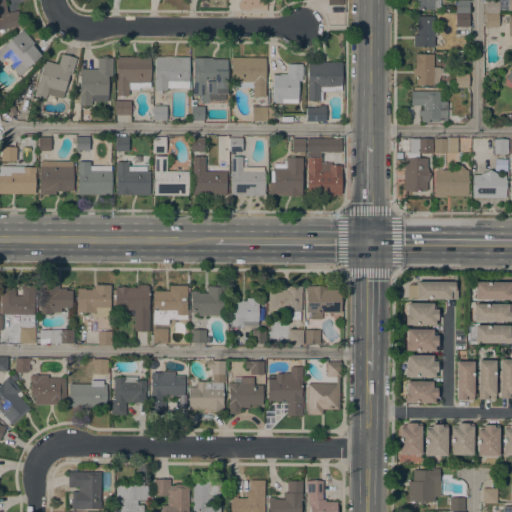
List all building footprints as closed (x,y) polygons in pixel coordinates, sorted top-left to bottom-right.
[(0,30),(0,0),(4,0),(7,13),(17,11),(20,26),(0,30)] [(438,0),(438,8),(434,8),(434,10),(416,10),(416,0),(438,0)] [(455,14),(455,6),(454,6),(454,2),(455,2),(455,0),(468,0),(469,14),(455,14)] [(485,15),(485,0),(498,0),(498,15),(485,15)] [(469,27),(455,27),(455,14),(469,14),(469,27)] [(498,27),(485,27),(485,15),(498,15),(498,27)] [(434,33),(436,33),(436,36),(434,36),(434,47),(413,47),(413,35),(417,35),(417,16),(434,17),(434,33)] [(511,46),(503,46),(504,23),(508,23),(508,16),(511,16),(511,46)] [(43,54),(18,76),(10,66),(13,64),(6,56),(0,61),(0,47),(21,29),(43,54)] [(44,60),(58,65),(61,54),(76,58),(71,75),(69,75),(62,99),(46,94),(45,98),(33,95),(44,60)] [(440,70),(441,72),(440,74),(439,78),(438,80),(437,84),(433,84),(433,85),(415,85),(415,77),(412,77),(413,69),(414,69),(414,54),(433,54),(433,67),(439,67),(440,70)] [(80,69),(97,69),(98,58),(103,58),(103,57),(107,57),(107,58),(112,58),(112,76),(108,76),(107,102),(91,101),(91,106),(79,106),(80,69)] [(150,58),(150,88),(138,88),(138,90),(128,90),(128,96),(116,96),(117,57),(150,58)] [(189,57),(188,88),(166,88),(166,90),(154,90),(155,57),(189,57)] [(226,94),(224,94),(223,101),(214,101),(215,94),(209,94),(209,103),(201,103),(201,96),(192,96),(193,58),(212,58),(212,59),(227,60),(226,94)] [(265,58),(265,97),(253,97),(253,82),(231,82),(231,58),(265,58)] [(341,92),(322,92),(322,101),(307,101),(307,62),(341,62),(341,92)] [(272,74),(286,74),(287,64),(302,64),(302,66),(303,66),(303,76),(302,76),(301,81),(298,81),(298,99),(297,99),(297,104),(271,103),(272,74)] [(468,74),(468,87),(454,88),(454,74),(468,74)] [(439,109),(447,109),(447,121),(439,121),(439,122),(428,122),(428,119),(427,119),(427,123),(420,123),(420,118),(418,118),(418,110),(422,110),(422,106),(410,106),(410,91),(439,91),(439,109)] [(190,121),(190,100),(198,100),(198,106),(204,106),(203,121),(190,121)] [(114,101),(130,101),(130,115),(114,115),(114,101)] [(13,105),(17,114),(10,116),(6,108),(13,105)] [(166,106),(166,120),(152,120),(152,106),(166,106)] [(306,107),(318,107),(318,106),(325,106),(325,122),(306,121),(306,107)] [(266,121),(251,121),(251,107),(267,107),(267,108),(266,119),(266,121)] [(468,120),(463,125),(459,121),(464,117),(468,120)] [(128,137),(128,151),(115,151),(115,136),(128,137)] [(50,151),(38,151),(37,137),(50,137),(50,151)] [(75,150),(76,137),(89,137),(89,151),(76,150),(75,150)] [(165,137),(165,151),(152,151),(152,137),(165,137)] [(190,137),(203,137),(203,152),(190,151),(190,137)] [(447,154),(433,154),(433,139),(447,139),(447,137),(457,137),(457,153),(447,153),(447,154)] [(242,138),(241,152),(228,152),(228,138),(242,138)] [(305,139),(304,152),(304,156),(299,156),(299,152),(291,152),(292,138),(305,139)] [(341,139),(341,152),(320,152),(320,163),(331,163),(331,166),(341,166),(341,195),(334,195),(334,197),(306,196),(306,158),(307,158),(307,152),(306,152),(306,139),(341,139)] [(426,191),(403,191),(403,174),(404,174),(404,159),(406,159),(406,153),(409,153),(409,139),(432,139),(432,153),(418,153),(418,158),(426,158),(427,168),(429,175),(426,183),(426,191)] [(507,140),(507,154),(493,154),(493,140),(507,140)] [(16,147),(15,161),(1,161),(1,147),(16,147)] [(188,171),(188,195),(153,195),(154,157),(166,157),(165,171),(186,171),(188,171)] [(226,172),(225,196),(192,195),(192,157),(204,157),(204,172),(218,172),(226,172)] [(242,157),(242,168),(263,168),(263,172),(264,172),(264,195),(260,195),(260,196),(242,196),(242,195),(230,195),(230,157),(242,157)] [(302,171),(301,171),(301,196),(281,196),(281,195),(269,195),(269,183),(270,183),(270,171),(273,171),(273,168),(274,168),(274,164),(284,164),(284,160),(286,160),(286,157),(302,157),(302,171)] [(494,159),(507,159),(506,171),(493,171),(494,159)] [(72,161),(72,167),(73,167),(72,191),(55,191),(55,194),(39,194),(39,167),(40,167),(40,161),(72,161)] [(89,162),(89,166),(110,166),(110,171),(111,171),(111,195),(77,195),(77,162),(89,162)] [(128,162),(128,166),(146,167),(146,171),(149,171),(149,195),(115,195),(116,162),(128,162)] [(460,165),(465,170),(467,170),(467,196),(446,196),(446,198),(434,198),(434,170),(454,170),(460,165)] [(0,167),(23,167),(35,168),(35,173),(34,173),(34,194),(0,193),(0,167)] [(489,170),(498,175),(505,175),(505,198),(472,198),(472,175),(479,175),(489,170)] [(415,282),(453,282),(453,283),(456,283),(456,299),(415,299),(415,298),(415,282)] [(475,282),(511,282),(511,299),(475,299),(475,282)] [(0,315),(0,288),(15,288),(14,296),(21,296),(21,285),(34,285),(34,315),(33,315),(0,315)] [(71,302),(74,302),(74,307),(71,306),(71,308),(60,308),(60,313),(51,313),(51,315),(39,315),(40,285),(58,285),(58,289),(65,289),(65,291),(71,291),(71,302)] [(109,285),(109,310),(92,310),(92,313),(76,313),(76,289),(84,289),(84,290),(91,290),(91,289),(93,289),(93,285),(109,285)] [(148,310),(148,331),(133,331),(134,316),(121,316),(121,310),(114,310),(115,288),(136,288),(136,286),(139,286),(139,285),(146,285),(146,286),(148,286),(148,310)] [(186,320),(167,320),(167,325),(158,325),(158,326),(152,326),(152,291),(168,292),(168,286),(186,286),(186,320)] [(198,291),(198,293),(207,293),(207,286),(223,286),(223,310),(224,310),(224,315),(215,315),(215,316),(190,315),(190,291),(198,291)] [(285,290),(285,286),(301,287),(301,292),(300,292),(300,311),(299,311),(299,320),(287,320),(287,311),(267,311),(268,290),(285,290)] [(305,287),(326,287),(326,290),(340,290),(340,313),(320,313),(320,320),(309,320),(309,312),(305,312),(305,287)] [(240,302),(240,301),(246,301),(246,298),(257,298),(257,326),(231,326),(231,302),(240,302)] [(404,315),(406,315),(406,303),(432,303),(432,306),(435,306),(435,310),(437,310),(437,324),(435,324),(435,325),(404,325),(404,315)] [(473,304),(511,304),(511,312),(511,321),(473,321),(473,304)] [(511,325),(511,343),(474,343),(474,325),(511,325)] [(34,326),(34,343),(18,343),(18,326),(34,326)] [(50,330),(50,329),(73,330),(72,344),(49,343),(49,341),(39,341),(39,343),(36,343),(36,339),(39,339),(39,337),(36,337),(36,333),(39,333),(39,330),(50,330)] [(167,329),(167,344),(155,343),(155,346),(150,346),(150,335),(152,335),(152,329),(167,329)] [(404,341),(405,341),(405,329),(432,329),(432,332),(434,332),(434,336),(436,336),(436,349),(434,349),(434,350),(404,351),(404,341)] [(205,330),(205,331),(208,331),(208,335),(205,335),(205,343),(190,342),(190,330),(205,330)] [(265,330),(265,344),(251,344),(251,330),(265,330)] [(302,344),(280,344),(280,330),(287,330),(302,330),(302,344)] [(319,330),(319,344),(304,344),(304,330),(319,330)] [(111,345),(97,345),(97,331),(111,331),(111,345)] [(404,367),(405,367),(405,355),(432,355),(432,359),(434,359),(434,361),(436,361),(436,376),(434,376),(434,377),(404,377),(404,367)] [(28,358),(28,371),(27,371),(27,373),(15,373),(16,371),(14,371),(14,358),(28,358)] [(107,359),(107,374),(92,374),(92,359),(107,359)] [(495,360),(495,399),(477,399),(477,360),(495,360)] [(511,360),(511,398),(499,398),(499,360),(511,360)] [(224,361),(224,374),(223,374),(223,383),(222,383),(222,412),(206,411),(206,408),(203,408),(203,409),(188,409),(188,387),(194,387),(194,384),(196,384),(196,382),(211,382),(211,375),(210,375),(210,368),(205,368),(205,361),(210,361),(224,361)] [(263,361),(263,375),(249,375),(249,369),(244,369),(244,361),(263,361)] [(473,362),(473,400),(455,400),(456,361),(473,362)] [(338,410),(321,409),(321,415),(306,415),(306,403),(306,384),(335,384),(335,377),(325,377),(325,362),(340,362),(340,377),(338,377),(338,410)] [(301,395),(302,395),(302,415),(286,415),(286,404),(285,404),(285,399),(282,399),(282,401),(267,401),(267,379),(275,379),(275,374),(284,374),(284,373),(290,373),(290,367),(301,367),(301,395)] [(178,395),(178,396),(161,396),(161,401),(165,401),(164,414),(149,414),(149,401),(151,401),(151,373),(162,373),(162,372),(173,372),(173,376),(184,376),(183,395),(185,395),(185,407),(179,407),(179,395),(178,395)] [(17,378),(12,382),(9,378),(13,374),(17,378)] [(64,378),(63,404),(34,404),(34,397),(30,397),(30,381),(29,381),(29,376),(39,376),(39,375),(47,375),(47,378),(64,378)] [(11,425),(0,412),(0,384),(2,383),(1,382),(7,377),(20,391),(16,394),(29,409),(11,425)] [(124,378),(124,377),(136,377),(136,381),(145,381),(145,392),(144,392),(144,403),(125,402),(125,412),(125,415),(115,415),(115,414),(110,414),(110,401),(113,401),(114,378),(124,378)] [(253,385),(261,385),(261,405),(248,405),(248,408),(239,408),(239,413),(238,413),(238,414),(229,414),(229,413),(228,413),(228,385),(227,385),(227,383),(239,383),(239,377),(253,377),(253,383),(253,385)] [(90,384),(90,381),(102,381),(102,385),(105,385),(105,407),(68,407),(68,384),(90,384)] [(431,381),(431,384),(434,384),(434,388),(436,388),(436,401),(434,401),(434,403),(404,403),(404,393),(405,393),(405,381),(431,381)] [(398,454),(398,428),(401,428),(401,426),(405,426),(405,423),(415,423),(415,424),(420,424),(420,454),(398,454)] [(451,455),(450,428),(453,428),(453,426),(457,426),(457,424),(467,423),(467,424),(472,424),(472,455),(451,455)] [(511,455),(502,455),(502,429),(504,429),(504,427),(508,427),(508,424),(511,424),(511,455)] [(425,456),(425,429),(427,429),(427,427),(431,427),(431,425),(441,425),(446,425),(446,456),(425,456)] [(476,456),(476,430),(479,430),(479,427),(482,427),(482,425),(493,425),(493,426),(498,426),(498,456),(476,456)] [(412,481),(412,470),(430,470),(430,469),(439,469),(438,481),(440,481),(440,496),(434,496),(434,502),(407,501),(407,481),(412,481)] [(100,502),(100,510),(67,509),(67,492),(78,492),(78,487),(67,487),(68,472),(100,472),(100,502)] [(187,511),(160,511),(161,505),(167,506),(167,496),(153,495),(154,479),(169,479),(169,486),(175,486),(175,485),(188,485),(187,511)] [(205,482),(205,480),(225,480),(225,495),(213,495),(213,503),(219,503),(218,511),(191,511),(192,482),(205,482)] [(263,511),(229,511),(229,497),(236,497),(236,498),(246,498),(246,492),(249,492),(249,480),(264,480),(263,511)] [(301,501),(300,501),(300,511),(268,511),(268,497),(273,497),(273,499),(284,499),(284,493),(286,493),(286,481),(301,481),(301,501)] [(308,511),(309,509),(309,505),(308,505),(308,499),(307,499),(307,494),(306,494),(306,481),(322,481),(321,500),(325,500),(325,502),(336,502),(336,511),(308,511)] [(149,494),(151,494),(151,499),(149,499),(149,500),(137,500),(136,505),(143,506),(142,511),(115,511),(116,485),(149,486),(149,494)] [(496,489),(496,503),(482,503),(482,489),(496,489)] [(464,498),(463,511),(449,511),(449,498),(464,498)]
